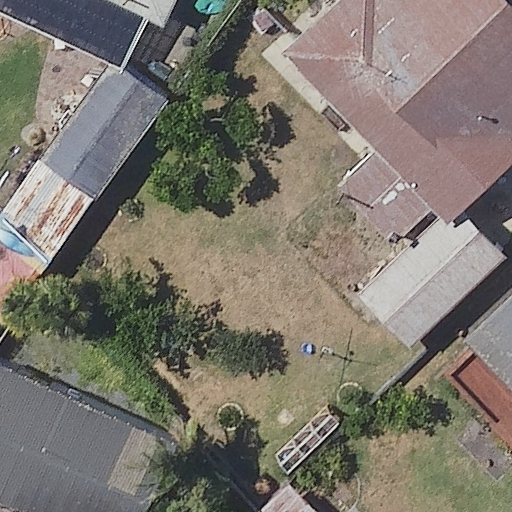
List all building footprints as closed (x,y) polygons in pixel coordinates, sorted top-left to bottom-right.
[(183,0),(2,0),(128,58),(153,5),(176,16),(183,0)] [(321,236),(424,344),(511,260),(511,239),(477,203),(511,169),(511,0),(358,0),(300,55),(378,136),(333,180),(355,204),(321,236)] [(103,205),(43,164),(0,227),(0,233),(58,272),(103,205)] [(511,308),(487,333),(511,359),(511,308)] [(152,511),(187,432),(20,362),(0,353),(0,487),(59,511),(152,511)]
